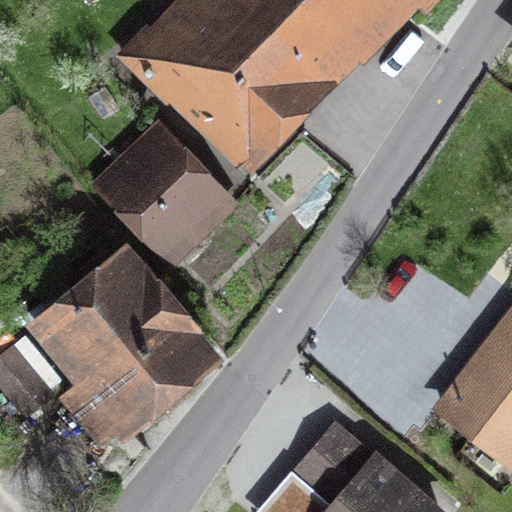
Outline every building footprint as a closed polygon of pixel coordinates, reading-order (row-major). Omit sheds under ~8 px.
[(438,0),(156,0),(149,8),(154,13),(117,53),(246,175),(357,58),(363,63),(417,5),(426,13),(438,0)] [(240,201),(158,115),(90,180),(172,266),(240,201)] [(98,250),(23,314),(76,376),(57,392),(100,442),(116,428),(123,437),(226,350),(126,234),(102,255),(98,250)] [(511,297),(431,406),(511,466),(511,297)] [(0,389),(24,418),(56,390),(52,386),(63,377),(25,331),(16,339),(6,328),(0,333),(0,389)] [(375,443),(371,448),(333,416),(251,511),(456,511),(457,511),(375,443)]
